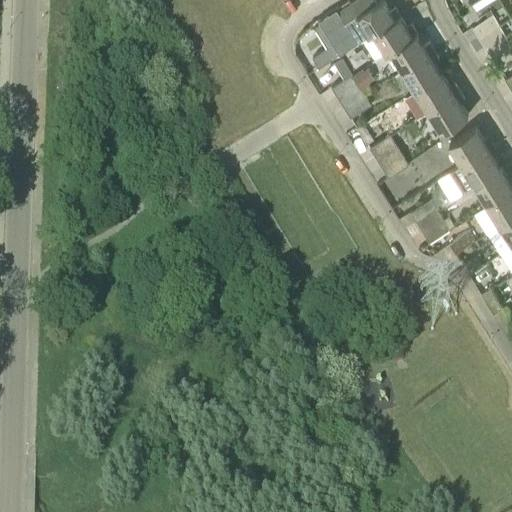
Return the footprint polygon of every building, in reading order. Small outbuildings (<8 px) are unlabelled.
[(359,41),(374,31),(399,15),(393,6),(390,9),(384,0),(377,0),(376,1),(375,0),(355,0),(340,10),(359,41)] [(472,27),(479,37),(499,24),(495,17),(492,14),(472,27)] [(495,17),(499,24),(503,21),(499,14),(495,17)] [(406,26),(399,15),(374,31),(387,51),(391,49),(417,33),(411,23),(406,26)] [(499,24),(479,37),(485,47),(505,35),(499,24)] [(417,33),(391,49),(404,69),(434,50),(428,41),(424,43),(417,33)] [(505,35),(485,47),(492,58),(511,45),(505,35)] [(333,43),(325,47),(312,56),(318,67),(340,53),(333,43)] [(417,89),(442,73),(435,61),(439,58),(434,50),(404,69),(417,89)] [(344,79),(352,74),(342,58),(334,63),(344,79)] [(369,79),(362,68),(353,75),(358,84),(359,86),(369,79)] [(429,110),(460,91),(455,83),(450,85),(442,73),(417,89),(429,110)] [(338,97),(358,84),(353,75),(352,74),(344,79),(331,87),(338,97)] [(358,84),(338,97),(344,107),(365,94),(359,86),(358,84)] [(386,96),(381,88),(374,92),(380,100),(386,96)] [(407,96),(419,115),(428,110),(416,91),(407,96)] [(465,99),(460,91),(429,110),(442,131),(468,114),(460,101),(465,99)] [(365,94),(344,107),(350,117),(371,104),(365,94)] [(363,122),(357,126),(367,142),(373,138),(363,122)] [(449,143),(462,163),(493,144),(488,136),(484,139),(476,126),(449,143)] [(376,157),(397,144),(390,134),(370,147),(376,157)] [(397,144),(376,157),(382,167),(403,154),(397,144)] [(493,144),(462,163),(451,171),(463,191),(475,183),(501,167),(493,155),(498,152),(493,144)] [(403,154),(382,167),(388,177),(409,164),(403,154)] [(501,167),(475,183),(488,204),(511,188),(511,176),(509,179),(501,167)] [(501,225),(511,217),(511,188),(488,204),(501,225)] [(416,221),(437,208),(436,207),(445,201),(440,193),(410,211),(416,221)] [(422,231),(443,218),(443,217),(437,208),(416,221),(422,231)] [(443,218),(449,227),(454,224),(448,214),(443,217),(443,218)] [(511,241),(511,217),(501,225),(511,241)] [(443,218),(422,231),(429,241),(450,228),(449,227),(443,218)] [(476,240),(470,230),(449,243),(456,253),(476,240)] [(479,266),(473,256),(472,254),(461,261),(468,273),(479,266)] [(492,286),(480,293),(493,313),(504,306),(492,286)] [(148,347),(140,340),(138,338),(143,332),(134,326),(124,352),(128,356),(136,362),(148,347)]
